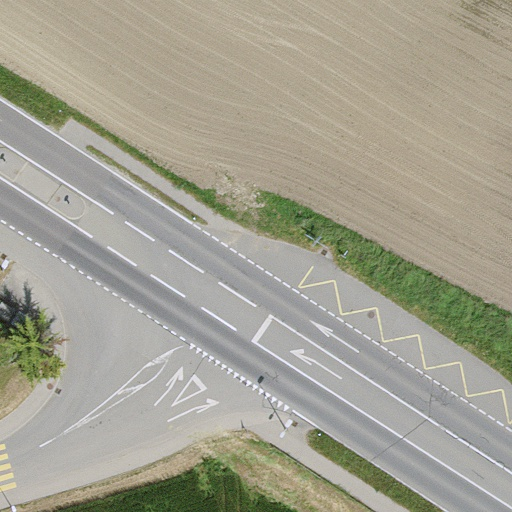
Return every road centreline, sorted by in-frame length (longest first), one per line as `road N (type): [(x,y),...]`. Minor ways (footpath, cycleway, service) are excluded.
road 1 (secondary): [(217,299),(511,490)]
road 2 (unclassified): [(0,464),(105,405),(171,351),(217,299)]
road 3 (secondary): [(0,160),(217,299)]
